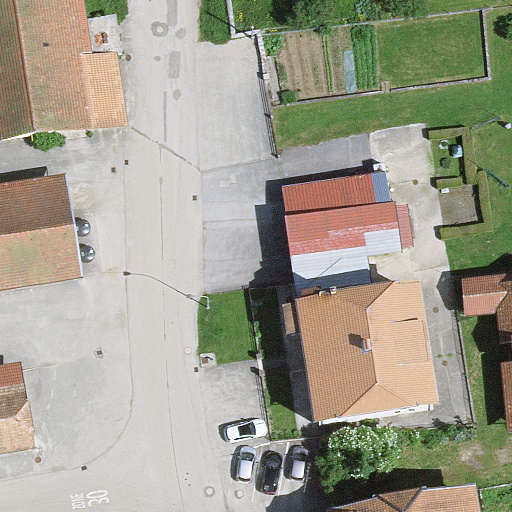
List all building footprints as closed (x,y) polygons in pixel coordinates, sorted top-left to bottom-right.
[(77,0),(0,0),(0,142),(93,132),(77,0)] [(284,184),(298,305),(428,284),(414,169),(284,184)] [(62,193),(0,202),(0,288),(75,277),(62,193)] [(298,305),(321,433),(449,412),(428,284),(298,305)] [(511,286),(502,287),(511,436),(511,286)] [(18,373),(0,375),(0,452),(30,447),(18,373)] [(470,511),(469,500),(392,511),(470,511)]
